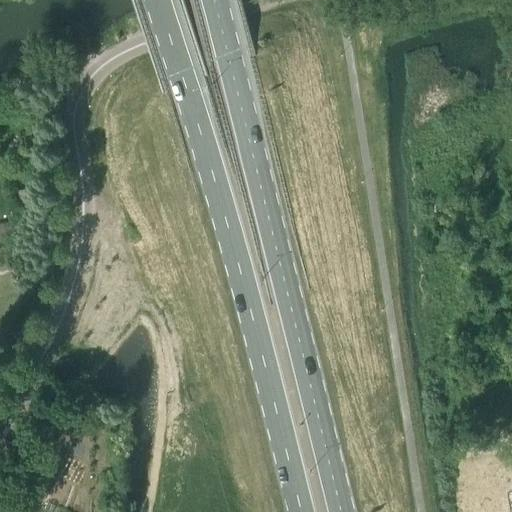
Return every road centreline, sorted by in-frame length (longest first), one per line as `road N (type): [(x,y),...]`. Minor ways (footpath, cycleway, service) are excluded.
road 1 (unclassified): [(0,470),(55,351),(88,228),(77,102),(84,81),(96,66),(185,22),(263,0)]
road 2 (primary): [(159,0),(302,511)]
road 3 (primary): [(342,511),(213,0)]
